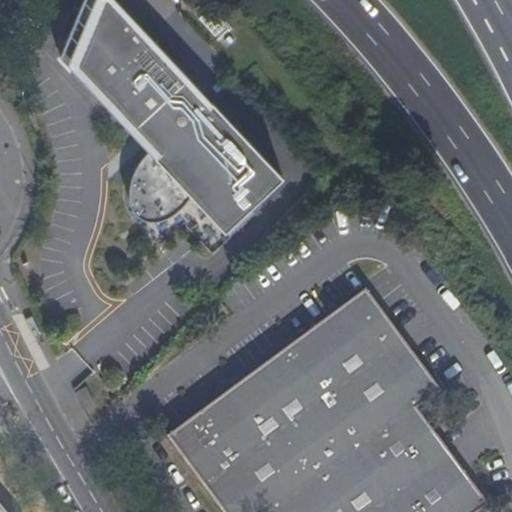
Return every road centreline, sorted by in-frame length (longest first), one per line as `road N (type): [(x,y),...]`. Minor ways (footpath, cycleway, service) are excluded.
road 1 (motorway): [(344,0),(410,71),(511,232)]
road 2 (tertiary): [(0,362),(94,511)]
